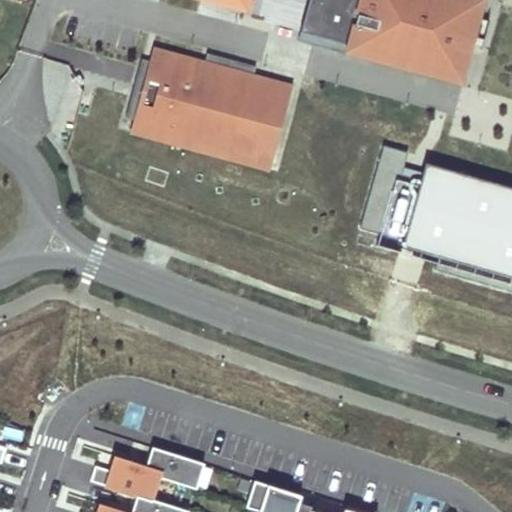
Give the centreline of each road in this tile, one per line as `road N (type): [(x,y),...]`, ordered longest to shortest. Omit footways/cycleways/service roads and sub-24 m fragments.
road 1 (residential): [(32,511),(61,423),(105,389),(132,390),(455,492),(480,511)]
road 2 (residential): [(511,404),(233,313),(36,235)]
